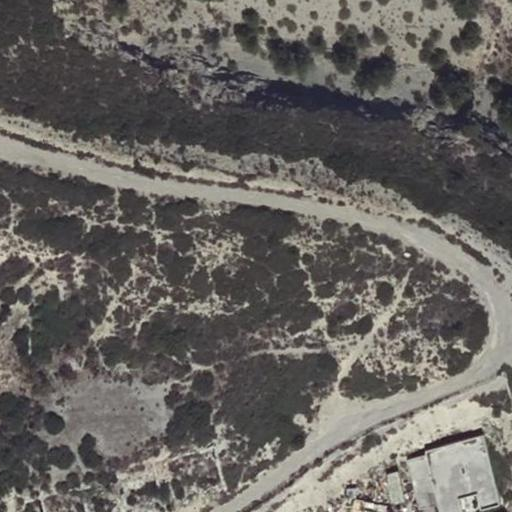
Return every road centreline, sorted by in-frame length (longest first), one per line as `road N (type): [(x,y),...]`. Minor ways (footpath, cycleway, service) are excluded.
road 1 (track): [(0,140),(147,186),(409,226),(454,241),(511,300)]
road 2 (track): [(511,359),(492,381),(463,391),(361,411),(246,511)]
